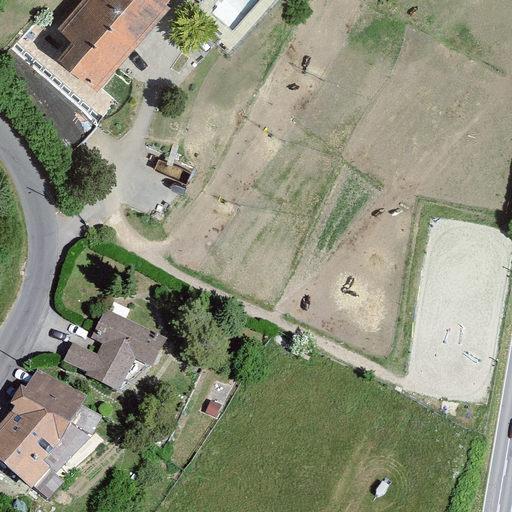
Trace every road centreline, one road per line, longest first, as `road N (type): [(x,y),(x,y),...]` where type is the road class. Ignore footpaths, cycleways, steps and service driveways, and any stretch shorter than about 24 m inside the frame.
road 1 (unclassified): [(0,134),(30,176),(43,220),(36,300),(0,367)]
road 2 (unknown): [(43,220),(84,215),(122,168),(145,117),(156,22)]
